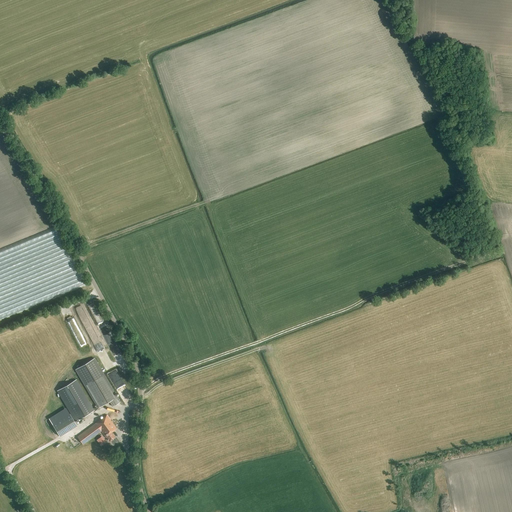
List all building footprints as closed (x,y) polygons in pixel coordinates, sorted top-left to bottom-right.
[(72,308),(80,305),(79,302),(86,300),(85,297),(70,303),(72,308)] [(75,311),(81,320),(84,317),(79,309),(75,311)] [(98,321),(97,318),(95,319),(99,328),(105,325),(102,319),(98,321)] [(99,329),(109,347),(113,345),(112,343),(114,341),(106,325),(99,329)] [(93,342),(92,343),(105,368),(112,365),(96,334),(90,337),(93,342)] [(120,402),(103,373),(94,358),(75,370),(98,408),(110,401),(112,406),(120,402)] [(75,422),(94,411),(75,380),(57,391),(75,422)] [(73,427),(67,415),(48,425),(55,437),(73,427)] [(95,424),(77,437),(83,445),(101,431),(106,438),(107,437),(110,441),(115,437),(112,432),(117,429),(106,415),(95,423),(95,424)] [(101,446),(107,442),(102,436),(96,440),(101,446)]
